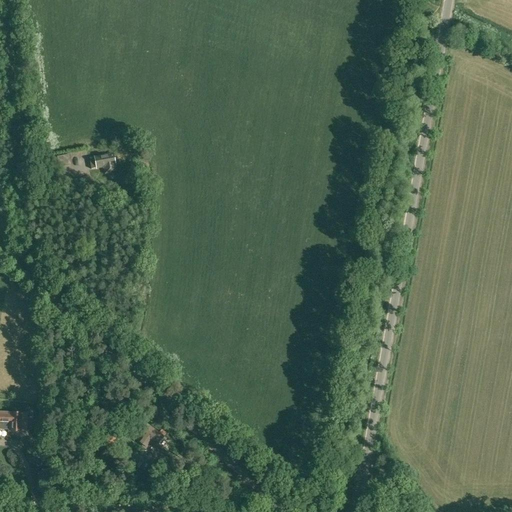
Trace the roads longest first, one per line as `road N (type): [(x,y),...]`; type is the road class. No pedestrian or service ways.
road 1 (unclassified): [(356,511),(448,0)]
road 2 (unclassified): [(282,511),(0,250)]
road 3 (track): [(173,511),(0,503)]
